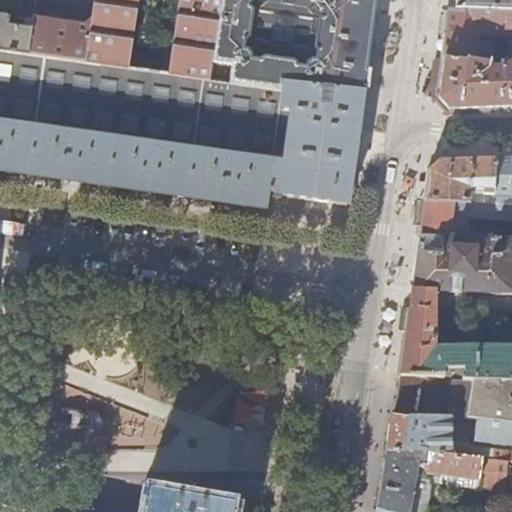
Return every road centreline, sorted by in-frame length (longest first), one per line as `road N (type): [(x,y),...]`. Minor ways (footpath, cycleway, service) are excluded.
road 1 (residential): [(367,296),(0,239)]
road 2 (residential): [(333,511),(367,296)]
road 3 (residential): [(367,296),(394,139)]
road 4 (residential): [(394,139),(410,33),(425,0)]
